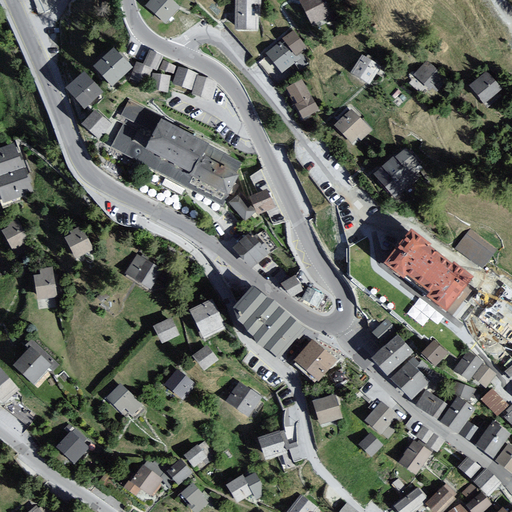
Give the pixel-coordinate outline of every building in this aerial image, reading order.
[(34,0),(40,15),(51,10),(56,3),(56,0),(34,0)] [(163,0),(147,0),(139,10),(159,28),(175,10),(163,0)] [(231,0),(227,31),(255,34),(259,0),(231,0)] [(320,0),(303,0),(295,4),(307,27),(328,16),(320,0)] [(281,41),(262,56),(277,76),(296,62),(281,41)] [(114,46),(93,65),(112,86),(132,67),(114,46)] [(137,62),(130,79),(146,86),(153,69),(157,71),(163,56),(150,50),(144,65),(137,62)] [(357,56),(343,75),(360,88),(374,68),(357,56)] [(164,60),(160,69),(172,75),(176,66),(164,60)] [(424,66),(405,84),(420,100),(439,83),(424,66)] [(198,74),(178,67),(172,83),(192,90),(198,76),(198,74)] [(499,91),(488,72),(463,88),(474,106),(499,91)] [(170,75),(153,73),(150,88),(168,91),(170,75)] [(76,75),(58,91),(76,110),(94,94),(76,75)] [(217,83),(198,76),(192,90),(192,92),(212,99),(217,83)] [(285,90),(300,119),(319,110),(304,80),(285,90)] [(242,162),(129,101),(121,115),(117,113),(114,119),(123,124),(111,146),(222,206),(239,175),(236,174),(242,162)] [(349,109),(330,128),(351,148),(370,130),(349,109)] [(106,126),(90,111),(73,128),(90,144),(106,126)] [(15,143),(0,148),(0,190),(4,202),(33,191),(15,143)] [(406,149),(378,172),(396,194),(424,170),(406,149)] [(267,190),(250,197),(258,214),(275,206),(267,190)] [(239,193),(229,202),(244,220),(255,211),(239,193)] [(1,229),(12,249),(30,240),(17,217),(7,223),(8,226),(1,229)] [(64,237),(76,258),(94,248),(81,225),(70,231),(71,233),(64,237)] [(411,227),(384,262),(404,277),(406,274),(429,292),(426,296),(452,316),(471,290),(465,286),(473,276),(454,261),(452,262),(430,245),(431,243),(411,227)] [(469,230),(454,250),(480,270),(495,250),(469,230)] [(267,252),(250,233),(232,248),(250,267),(267,252)] [(164,270),(137,254),(124,274),(151,291),(164,270)] [(34,274),(38,299),(57,296),(53,266),(40,268),(41,273),(34,274)] [(304,289),(294,275),(282,283),(292,297),(304,289)] [(255,286),(237,306),(241,319),(281,357),(305,329),(255,286)] [(324,294),(308,287),(301,301),(317,308),(324,294)] [(208,304),(184,312),(194,341),(218,333),(208,304)] [(373,332),(378,337),(391,324),(386,319),(373,332)] [(149,329),(156,348),(177,340),(170,321),(149,329)] [(399,335),(372,359),(387,375),(414,351),(399,335)] [(332,363),(307,342),(285,366),(310,388),(332,363)] [(429,343),(415,358),(428,369),(442,354),(429,343)] [(52,365),(32,345),(13,364),(33,384),(52,365)] [(203,348),(186,360),(197,375),(214,363),(203,348)] [(478,366),(465,354),(450,372),(463,383),(478,366)] [(428,380),(408,362),(387,384),(407,402),(428,380)] [(511,366),(501,374),(510,387),(511,385),(511,366)] [(492,377),(481,368),(470,381),(481,390),(492,377)] [(0,398),(3,402),(18,389),(0,369),(0,398)] [(189,386),(170,373),(157,391),(176,405),(189,386)] [(120,382),(106,397),(121,411),(125,407),(133,414),(143,404),(120,382)] [(472,389),(453,382),(448,395),(467,403),(472,389)] [(260,398),(237,383),(222,406),(245,421),(260,398)] [(505,406),(490,391),(479,401),(494,417),(505,406)] [(443,406),(425,392),(412,409),(430,422),(443,406)] [(335,397),(308,404),(314,427),(341,420),(335,397)] [(469,412),(452,400),(434,425),(451,437),(469,412)] [(393,418),(377,404),(358,425),(374,439),(393,418)] [(511,411),(501,420),(511,433),(511,411)] [(476,427),(468,421),(455,438),(463,444),(476,427)] [(506,436),(490,423),(472,448),(488,460),(506,436)] [(87,438),(74,427),(56,447),(74,464),(89,448),(83,442),(87,438)] [(441,442),(419,428),(411,440),(433,454),(441,442)] [(286,455),(280,434),(253,442),(258,463),(286,455)] [(378,448),(364,435),(351,449),(365,461),(378,448)] [(427,455),(409,443),(393,468),(410,480),(427,455)] [(205,458),(196,445),(184,453),(194,466),(205,458)] [(511,453),(504,448),(494,462),(511,475),(511,453)] [(479,471),(464,459),(453,472),(468,484),(479,471)] [(146,460),(126,487),(137,495),(141,489),(150,496),(162,481),(170,487),(174,481),(146,460)] [(180,460),(168,471),(179,484),(191,473),(180,460)] [(497,485),(483,471),(469,485),(484,499),(497,485)] [(237,503),(253,493),(257,498),(266,493),(254,473),(245,479),(243,476),(227,486),(237,503)] [(192,482),(180,493),(189,503),(187,505),(193,511),(198,511),(210,501),(192,482)] [(421,507),(426,511),(436,511),(453,496),(443,485),(421,507)] [(413,489),(387,510),(389,511),(408,511),(422,501),(413,489)] [(469,490),(455,506),(462,511),(478,511),(485,505),(469,490)] [(283,511),(311,511),(314,510),(299,496),(283,511)] [(511,511),(511,508),(504,501),(492,511),(511,511)]
